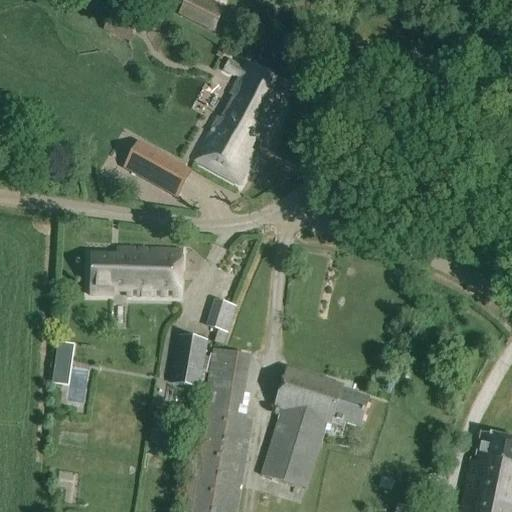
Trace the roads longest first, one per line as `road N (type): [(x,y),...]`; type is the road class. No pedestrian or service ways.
road 1 (residential): [(282,214),(436,86),(466,38),(474,0)]
road 2 (residential): [(0,197),(218,227),(282,214)]
road 3 (residential): [(511,304),(419,253),(282,214)]
